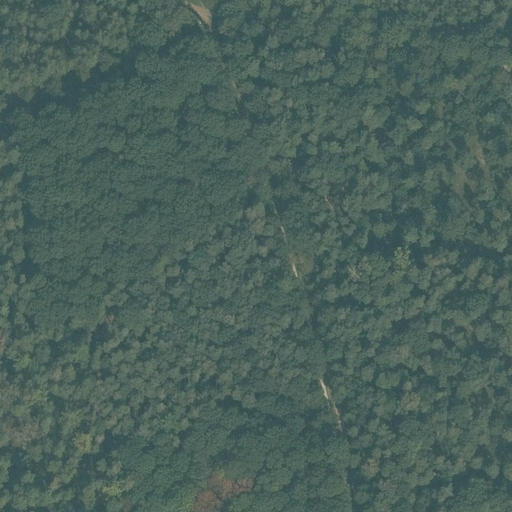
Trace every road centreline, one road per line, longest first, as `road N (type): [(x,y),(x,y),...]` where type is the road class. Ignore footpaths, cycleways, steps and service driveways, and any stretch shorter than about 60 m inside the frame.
road 1 (track): [(361,511),(293,233),(217,34)]
road 2 (track): [(0,121),(68,108),(217,34)]
road 3 (track): [(392,51),(241,24)]
road 4 (track): [(511,77),(392,51)]
